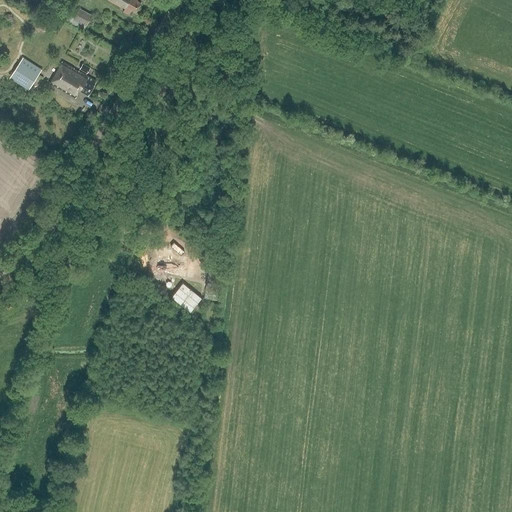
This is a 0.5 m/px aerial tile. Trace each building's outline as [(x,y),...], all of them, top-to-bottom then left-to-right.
[(106,0),(106,1),(120,9),(121,8),(124,9),(122,13),(128,16),(131,11),(135,13),(140,4),(136,1),(136,0),(106,0)] [(60,9),(57,14),(56,16),(83,31),(92,15),(80,8),(75,17),(60,9)] [(62,62),(49,84),(74,99),(79,91),(87,96),(94,81),(62,62)] [(37,76),(18,64),(8,78),(27,91),(37,76)] [(86,74),(89,68),(82,64),(79,69),(86,74)] [(172,260),(154,256),(151,274),(162,277),(163,271),(181,275),(182,272),(183,272),(185,266),(183,266),(185,257),(173,254),(172,260)] [(207,259),(204,275),(216,278),(219,262),(207,259)]
